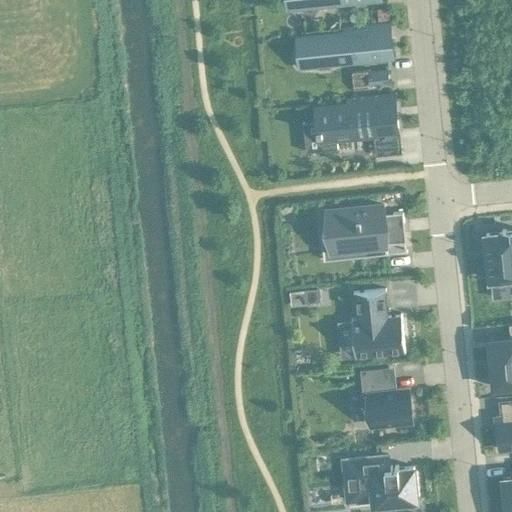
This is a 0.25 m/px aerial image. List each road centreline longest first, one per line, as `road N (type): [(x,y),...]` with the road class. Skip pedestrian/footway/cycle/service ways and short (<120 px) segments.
road 1 (residential): [(470,511),(435,199)]
road 2 (residential): [(435,199),(415,0)]
